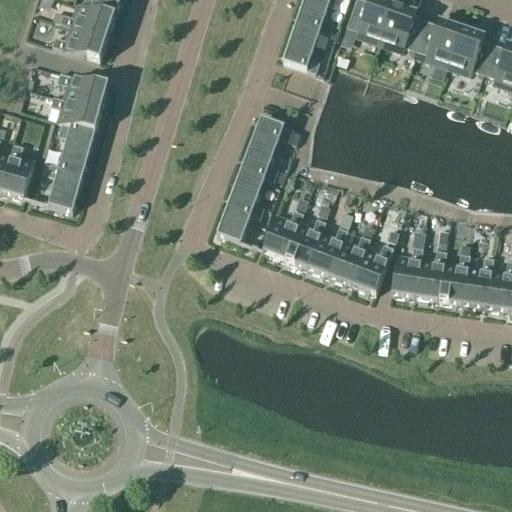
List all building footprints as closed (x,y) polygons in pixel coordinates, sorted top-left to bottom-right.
[(82,13),(115,24),(122,0),(96,0),(95,4),(86,1),(82,13)] [(339,0),(306,0),(296,30),(318,37),(328,41),(333,27),(323,23),(331,0),(334,0),(350,5),(350,4),(339,0)] [(380,50),(393,11),(370,3),(366,14),(355,10),(346,34),(358,38),(356,42),(380,50)] [(415,58),(423,34),(413,31),(416,19),(393,11),(380,50),(403,58),(404,54),(415,58)] [(72,35),(107,47),(115,24),(82,13),(79,12),(75,25),(63,21),(59,31),(72,35)] [(55,19),(52,28),(59,31),(63,21),(55,19)] [(448,74),(461,35),(438,27),(434,38),(423,34),(415,58),(426,62),(424,66),(448,74)] [(296,30),(283,69),(314,80),(319,66),(309,63),(318,37),(296,30)] [(52,54),(99,70),(107,47),(72,35),(67,48),(55,44),(52,54)] [(483,81),(491,58),(481,54),(485,43),(461,35),(448,74),(471,82),(472,78),(483,81)] [(511,96),(511,52),(506,50),(502,61),(491,58),(483,81),(494,85),(492,90),(511,96)] [(349,67),(337,63),(334,72),(346,76),(349,67)] [(65,107),(102,117),(108,93),(60,80),(57,90),(69,93),(65,107)] [(61,131),(95,140),(102,117),(65,107),(53,103),(50,113),(63,116),(59,130),(61,131)] [(261,125),(246,164),(268,172),(277,147),(287,150),(292,137),(261,125)] [(60,173),(84,180),(95,140),(61,131),(58,143),(67,146),(60,173)] [(10,164),(0,198),(0,199),(23,207),(34,170),(20,166),(23,154),(13,151),(10,164)] [(0,198),(10,164),(0,160),(0,198)] [(246,164),(231,203),(253,211),(262,186),(272,190),(277,176),(268,172),(246,164)] [(43,212),(72,220),(84,180),(60,173),(50,170),(47,183),(56,185),(48,212),(44,211),(43,212)] [(231,203),(217,242),(257,257),(257,256),(239,249),(248,225),(257,228),(263,215),(253,211),(231,203)] [(304,219),(308,207),(300,204),(295,216),(304,219)] [(326,224),(330,214),(321,211),(317,221),(326,224)] [(299,233),(303,221),(294,217),(289,229),(276,224),(263,258),(262,258),(261,259),(285,268),(299,233)] [(344,219),(338,234),(348,238),(353,223),(344,219)] [(321,241),(325,229),(316,226),(312,238),(299,233),(285,268),(308,276),(321,241)] [(343,250),(348,238),(338,234),(334,246),(321,241),(308,276),(330,285),(343,250)] [(398,239),(390,236),(386,246),(395,249),(398,239)] [(411,254),(423,255),(425,239),(414,237),(411,254)] [(361,243),(356,255),(343,250),(330,285),(352,293),(366,258),(370,246),(361,243)] [(352,293),(375,302),(393,255),(383,251),(379,263),(366,258),(352,293)] [(415,305),(421,268),(423,255),(413,254),(411,267),(396,264),(391,300),(390,300),(390,302),(415,305)] [(444,272),(446,259),(436,258),(435,270),(421,268),(415,305),(439,309),(444,272)] [(462,312),(468,275),(470,262),(460,261),(458,274),(444,272),(439,309),(462,312)] [(486,316),(492,279),(493,266),(484,265),(482,277),(468,275),(462,312),(486,316)] [(510,319),(511,303),(511,268),(507,268),(505,281),(492,279),(486,316),(510,319)]
